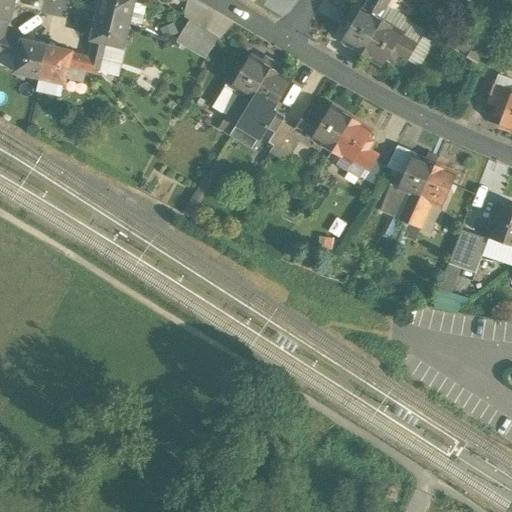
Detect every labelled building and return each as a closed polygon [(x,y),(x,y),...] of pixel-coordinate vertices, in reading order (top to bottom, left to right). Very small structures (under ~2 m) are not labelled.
[(14,0),(0,0),(0,18),(8,21),(9,21),(14,0)] [(100,0),(97,14),(129,22),(129,21),(134,2),(134,0),(100,0)] [(368,0),(363,8),(376,16),(379,12),(380,13),(388,0),(368,0)] [(145,5),(134,2),(129,21),(140,24),(145,5)] [(347,47),(350,44),(362,52),(382,20),(376,16),(363,8),(361,7),(347,30),(343,29),(339,29),(335,31),(333,34),(331,37),(332,41),(333,45),(336,47),(340,49),(344,49),(347,47)] [(129,22),(97,14),(91,40),(94,40),(107,43),(123,47),(129,22)] [(401,31),(382,20),(362,52),(381,64),(390,50),(398,54),(399,52),(408,57),(417,43),(400,33),(401,31)] [(217,38),(188,21),(177,40),(206,57),(217,38)] [(21,42),(4,37),(0,39),(0,50),(18,55),(21,42)] [(47,45),(21,39),(21,42),(18,55),(14,72),(39,78),(47,45)] [(107,43),(94,40),(89,57),(94,66),(100,68),(107,43)] [(73,51),(47,45),(39,78),(66,84),(70,67),(73,53),(73,51)] [(500,45),(488,65),(499,71),(510,51),(500,45)] [(89,57),(73,53),(70,67),(99,74),(100,68),(94,66),(89,57)] [(249,54),(231,84),(238,89),(252,98),(274,61),(263,54),(260,60),(249,54)] [(282,66),(274,61),(252,98),(272,110),(274,108),(291,79),(278,72),(282,66)] [(231,84),(224,81),(210,104),(224,113),(238,89),(231,84)] [(510,91),(491,84),(486,100),(496,104),(495,106),(503,108),(497,125),(511,129),(511,89),(510,89),(510,91)] [(238,89),(224,113),(226,114),(237,121),(252,98),(238,89)] [(272,110),(252,98),(237,121),(246,127),(259,135),(265,126),(275,110),(275,109),(274,108),(272,110)] [(352,117),(331,104),(322,118),(314,113),(313,115),(305,110),(296,125),(312,135),(311,137),(332,150),(352,117)] [(285,117),(275,110),(265,126),(275,133),(285,117)] [(226,114),(219,126),(230,133),(237,121),(226,114)] [(371,129),(352,117),(332,150),(351,162),(353,159),(369,169),(378,154),(371,150),(372,148),(363,143),(371,129)] [(246,127),(237,121),(230,133),(239,138),(246,127)] [(282,122),(270,142),(274,144),(280,148),(292,128),(282,122)] [(280,148),(274,144),(270,152),(281,159),(285,151),(280,148)] [(397,145),(386,167),(403,173),(413,153),(413,152),(397,145)] [(427,152),(424,159),(413,153),(403,173),(398,186),(407,190),(420,196),(438,156),(427,152)] [(447,160),(438,156),(420,196),(431,201),(441,205),(455,173),(444,167),(447,160)] [(398,186),(393,184),(382,210),(395,217),(407,190),(398,186)] [(420,196),(407,190),(395,217),(408,223),(420,196)] [(420,196),(408,223),(420,227),(431,201),(420,196)] [(511,205),(498,200),(486,234),(511,242),(511,205)] [(373,209),(362,238),(380,245),(392,216),(373,209)] [(487,238),(461,230),(448,263),(475,272),(487,238)]
